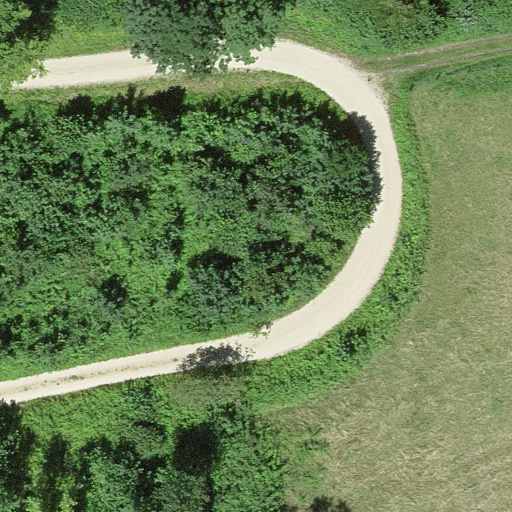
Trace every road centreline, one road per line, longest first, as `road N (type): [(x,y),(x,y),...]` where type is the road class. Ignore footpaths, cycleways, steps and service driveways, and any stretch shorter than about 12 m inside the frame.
road 1 (track): [(0,393),(243,349),(308,325),(352,277),(383,224),(385,175),(370,110),(343,62),(299,45),(0,80)]
road 2 (track): [(343,62),(511,40)]
